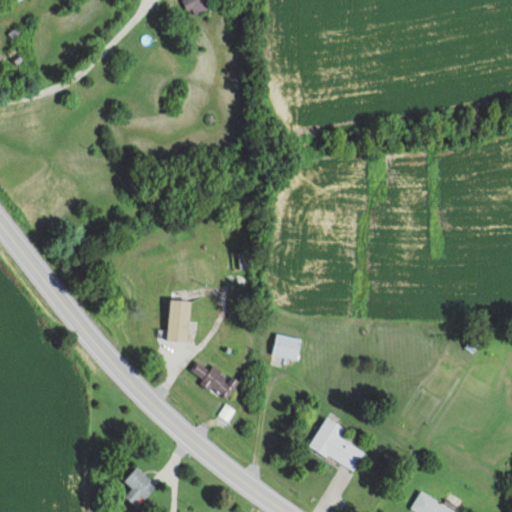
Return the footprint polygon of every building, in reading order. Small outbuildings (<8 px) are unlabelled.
[(185,0),(194,15),(213,5),(210,0),(185,0)] [(168,340),(189,341),(190,299),(169,299),(168,340)] [(302,337),(276,333),(272,354),(299,359),(302,337)] [(214,363),(209,369),(199,360),(191,369),(203,380),(224,399),(238,384),(214,363)] [(340,437),(345,426),(324,416),(309,447),(355,469),(364,449),(340,437)] [(156,485),(138,466),(124,479),(133,488),(125,495),(135,506),(156,485)] [(410,506),(419,511),(457,511),(422,489),(410,506)]
